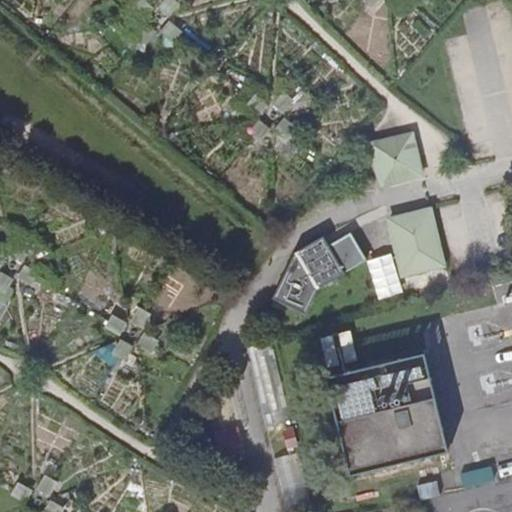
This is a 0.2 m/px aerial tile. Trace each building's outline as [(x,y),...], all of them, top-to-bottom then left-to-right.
[(420,134),(376,143),(386,187),(430,178),(428,172),(422,173),(390,180),(383,148),(395,145),(421,139),(420,134)] [(421,139),(395,145),(397,155),(409,163),(420,160),(422,173),(428,172),(421,139)] [(383,148),(390,180),(422,173),(420,160),(409,163),(397,155),(395,145),(383,148)] [(393,219),(394,225),(435,216),(434,210),(393,219)] [(435,216),(394,225),(405,275),(446,266),(435,216)] [(322,288),(371,260),(355,234),(333,246),(328,238),(300,254),(298,259),(297,259),(278,300),(308,314),(321,286),(322,288)] [(354,475),(406,463),(451,452),(428,355),(383,366),(331,378),(354,475)]
